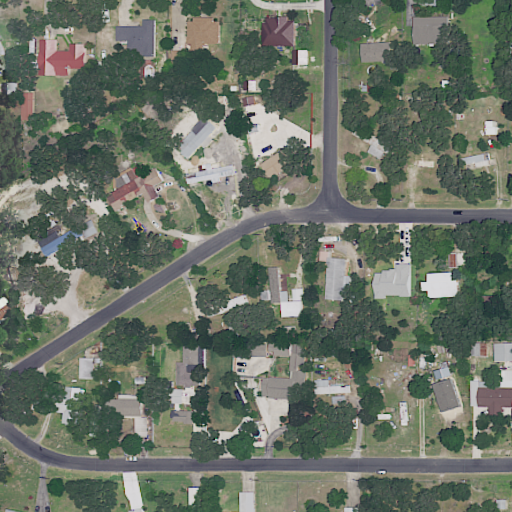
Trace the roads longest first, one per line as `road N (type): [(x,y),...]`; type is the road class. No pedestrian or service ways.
road 1 (residential): [(0,384),(261,220),(330,212),(511,214)]
road 2 (residential): [(0,421),(19,441),(66,461),(511,466)]
road 3 (residential): [(330,212),(330,0)]
